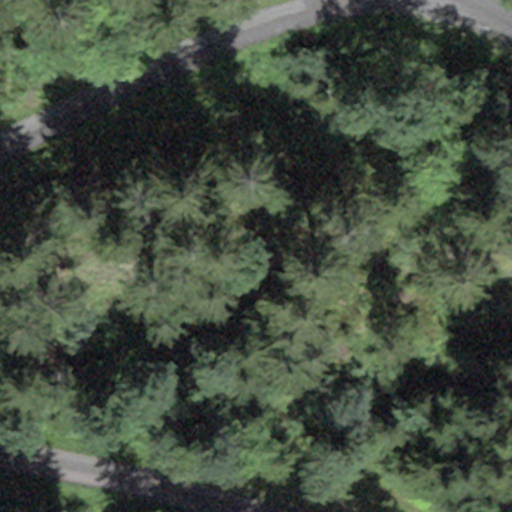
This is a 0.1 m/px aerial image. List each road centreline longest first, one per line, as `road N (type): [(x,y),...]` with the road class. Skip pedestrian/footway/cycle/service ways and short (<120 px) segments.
road 1 (unclassified): [(341,0),(249,26),(0,146)]
road 2 (unclassified): [(0,445),(237,511)]
